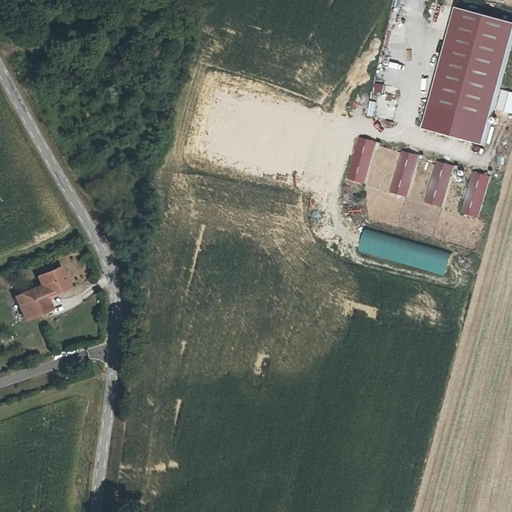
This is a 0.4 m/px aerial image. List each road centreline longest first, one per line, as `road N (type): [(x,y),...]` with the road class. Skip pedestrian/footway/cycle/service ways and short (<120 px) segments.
road 1 (residential): [(95,511),(116,308),(110,271),(0,70)]
road 2 (track): [(414,0),(419,39),(397,135),(357,125),(348,131),(336,211),(352,246)]
